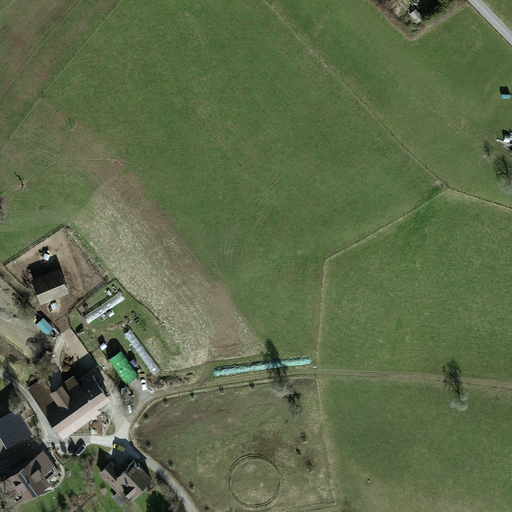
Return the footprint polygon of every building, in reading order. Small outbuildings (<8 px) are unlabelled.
[(62,275),(34,285),(41,305),(69,294),(62,275)] [(42,387),(31,394),(59,438),(113,404),(91,370),(49,397),(42,387)] [(0,409),(0,419),(9,413),(5,407),(0,409)] [(21,415),(0,425),(0,434),(9,450),(33,437),(21,415)] [(39,463),(12,481),(27,502),(54,484),(39,463)] [(115,466),(102,479),(130,505),(153,482),(135,465),(125,475),(115,466)]
